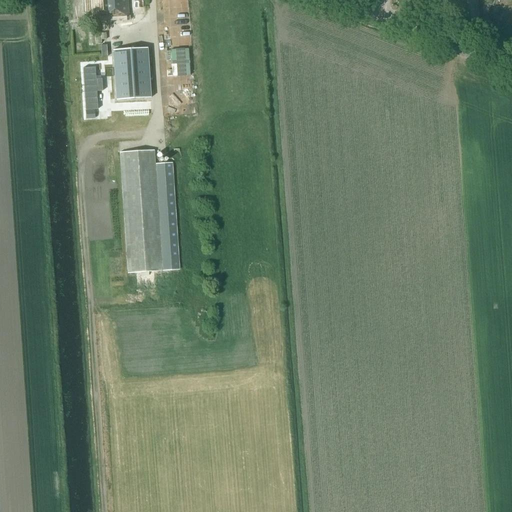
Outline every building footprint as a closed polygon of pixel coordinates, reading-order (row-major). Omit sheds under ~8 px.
[(86,0),(88,19),(129,17),(128,0),(86,0)] [(478,22),(476,0),(457,0),(459,9),(460,8),(461,18),(463,18),(464,30),(476,29),(475,22),(478,22)] [(147,49),(113,51),(116,101),(150,99),(147,49)] [(103,89),(102,77),(96,78),(95,66),(82,66),(85,109),(98,108),(97,90),(103,89)] [(154,152),(120,154),(128,275),(162,273),(178,271),(171,164),(155,165),(154,152)]
